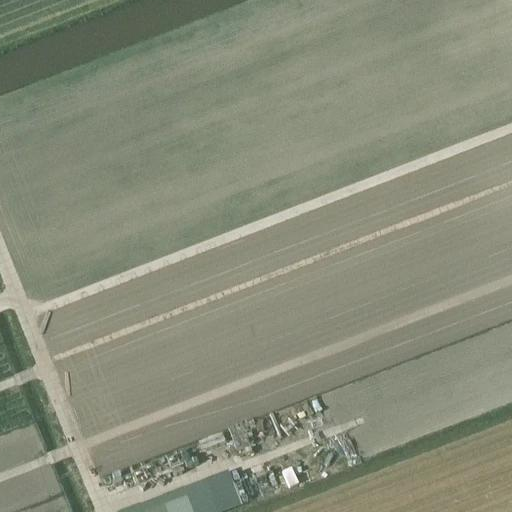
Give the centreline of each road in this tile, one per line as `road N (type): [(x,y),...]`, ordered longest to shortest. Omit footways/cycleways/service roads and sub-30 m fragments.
road 1 (track): [(25,319),(511,131)]
road 2 (track): [(93,497),(0,253)]
